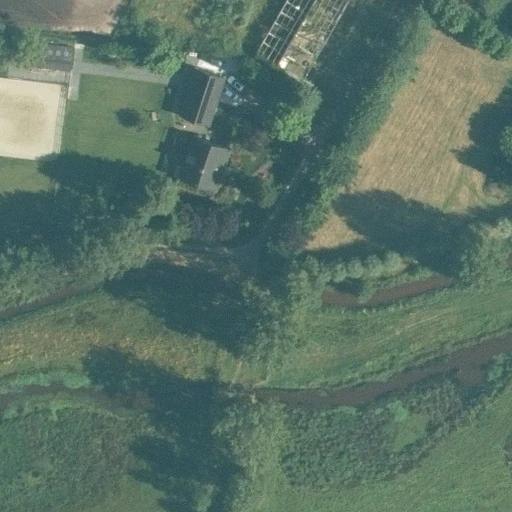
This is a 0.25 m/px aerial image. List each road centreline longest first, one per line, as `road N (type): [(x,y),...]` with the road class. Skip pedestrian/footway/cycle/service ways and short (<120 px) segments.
road 1 (unclassified): [(262,253),(414,0)]
road 2 (track): [(0,280),(123,243),(175,240),(262,253)]
